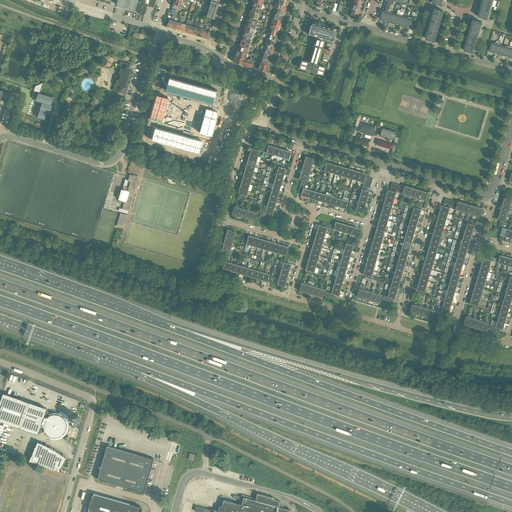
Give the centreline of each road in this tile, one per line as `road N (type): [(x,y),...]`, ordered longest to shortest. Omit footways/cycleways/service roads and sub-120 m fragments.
road 1 (motorway): [(511,468),(0,283)]
road 2 (motorway): [(0,302),(511,486)]
road 3 (motorway): [(141,370),(511,505)]
road 4 (motorway): [(511,452),(166,326)]
road 5 (motorway): [(511,417),(166,326)]
road 6 (motorway): [(141,370),(429,511)]
road 7 (unclassified): [(150,55),(113,161),(0,139)]
road 8 (unclassified): [(0,351),(209,435)]
road 9 (unclassified): [(63,511),(93,402),(0,362)]
road 10 (motorway): [(166,326),(0,266)]
road 11 (residential): [(439,181),(396,327)]
road 12 (motorway): [(0,319),(141,370)]
road 13 (residential): [(221,220),(210,272),(291,296)]
